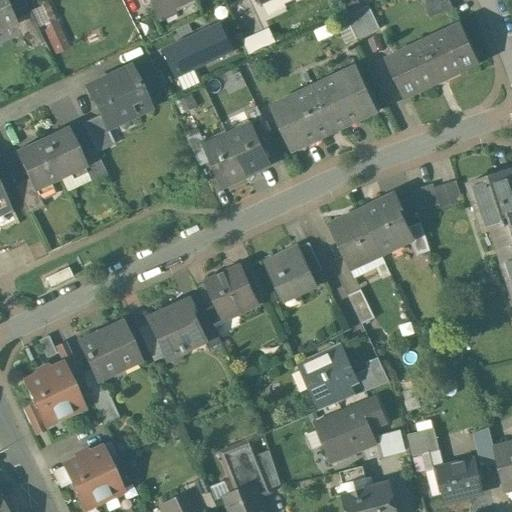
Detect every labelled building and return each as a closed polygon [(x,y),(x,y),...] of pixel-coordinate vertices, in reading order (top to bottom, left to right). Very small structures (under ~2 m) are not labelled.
[(2,0),(0,0),(0,27),(13,22),(14,21),(12,19),(2,0)] [(145,0),(154,17),(189,0),(145,0)] [(356,0),(341,0),(348,14),(361,8),(356,0)] [(448,0),(420,0),(429,19),(452,7),(448,0)] [(48,2),(35,8),(56,52),(69,46),(48,2)] [(348,14),(345,16),(356,39),(379,28),(368,5),(361,8),(348,14)] [(29,12),(12,19),(14,21),(13,22),(26,48),(42,40),(29,12)] [(221,23),(163,50),(176,79),(234,52),(221,23)] [(459,24),(385,59),(403,97),(434,83),(446,78),(446,77),(477,62),(459,24)] [(129,66),(85,87),(98,115),(102,123),(104,123),(106,127),(148,107),(129,66)] [(342,73),(283,101),(286,106),(273,113),(291,151),(376,111),(358,73),(345,79),(342,73)] [(269,134),(256,106),(243,112),(250,125),(251,124),(258,139),(269,134)] [(102,123),(98,115),(81,123),(93,147),(95,152),(114,144),(106,127),(104,123),(102,123)] [(258,139),(251,124),(250,125),(227,135),(246,175),(269,164),(258,139)] [(66,127),(52,133),(53,135),(41,140),(59,179),(83,167),(84,167),(78,154),(66,127)] [(199,133),(186,139),(200,166),(210,161),(204,147),(205,146),(199,133)] [(205,146),(204,147),(210,161),(222,186),(246,175),(227,135),(205,146)] [(59,179),(41,140),(29,146),(28,144),(15,151),(28,178),(34,191),(35,190),(59,179)] [(93,147),(78,154),(84,167),(83,167),(91,183),(106,176),(95,152),(93,147)] [(511,182),(508,170),(468,183),(484,231),(491,229),(511,221),(511,182)] [(34,191),(28,178),(13,185),(27,214),(42,206),(35,190),(34,191)] [(455,181),(433,188),(439,205),(440,209),(462,202),(455,181)] [(432,184),(410,191),(417,212),(439,205),(433,188),(432,184)] [(394,193),(382,199),(383,200),(360,211),(380,254),(382,253),(379,248),(393,242),(395,247),(409,241),(413,239),(407,227),(401,214),(403,212),(394,193)] [(360,211),(329,225),(349,269),(351,268),(349,263),(363,256),(365,261),(380,254),(360,211)] [(511,221),(491,229),(511,292),(511,221)] [(420,223),(407,227),(413,239),(409,241),(416,255),(429,251),(420,223)] [(321,269),(308,243),(297,248),(310,275),(321,269)] [(310,275),(297,248),(286,254),(283,253),(277,256),(276,258),(265,264),(280,296),(293,289),(296,295),(315,285),(310,275)] [(263,290),(250,262),(239,267),(252,295),(263,290)] [(239,267),(227,273),(225,271),(218,274),(218,277),(206,282),(221,314),(234,308),(237,313),(256,304),(252,295),(239,267)] [(360,289),(347,295),(361,324),(374,318),(360,289)] [(185,300),(145,319),(164,359),(182,351),(179,346),(215,330),(197,291),(184,297),(185,300)] [(120,323),(79,343),(93,373),(117,362),(120,367),(137,359),(120,323)] [(65,342),(55,347),(61,362),(63,365),(74,360),(65,342)] [(341,347),(299,366),(314,399),(338,388),(338,389),(356,380),(341,347)] [(74,360),(63,365),(67,374),(78,369),(74,360)] [(61,362),(48,368),(47,365),(35,371),(36,373),(22,380),(33,404),(37,410),(41,420),(50,416),(52,421),(74,411),(71,406),(80,402),(67,374),(63,365),(61,362)] [(338,388),(314,399),(319,410),(343,400),(338,389),(338,388)] [(105,389),(90,396),(103,424),(118,417),(105,389)] [(374,400),(342,413),(344,418),(318,428),(330,457),(353,448),(354,450),(373,442),(367,428),(383,421),(374,400)] [(33,404),(22,409),(25,416),(37,410),(33,404)] [(37,410),(25,416),(34,434),(45,429),(41,420),(37,410)] [(433,428),(407,435),(412,456),(432,451),(438,450),(433,428)] [(250,440),(239,444),(236,453),(231,455),(228,461),(234,476),(232,481),(236,492),(223,497),(224,498),(255,485),(259,495),(263,494),(266,488),(268,489),(280,484),(269,450),(256,455),(250,440)] [(511,443),(494,449),(504,489),(511,486),(511,443)] [(100,446),(86,452),(85,450),(74,455),(75,457),(62,464),(80,503),(89,499),(91,505),(113,495),(110,489),(119,486),(100,446)] [(432,451),(412,456),(416,469),(435,464),(432,451)] [(473,459),(440,466),(447,501),(481,494),(473,459)] [(367,487),(362,466),(340,472),(345,493),(341,494),(345,511),(396,511),(389,481),(367,487)] [(204,477),(187,485),(190,493),(193,492),(202,511),(203,511),(216,506),(204,477)] [(255,485),(224,498),(229,511),(266,511),(259,495),(255,485)] [(190,493),(156,509),(157,511),(202,511),(193,492),(190,493)]
